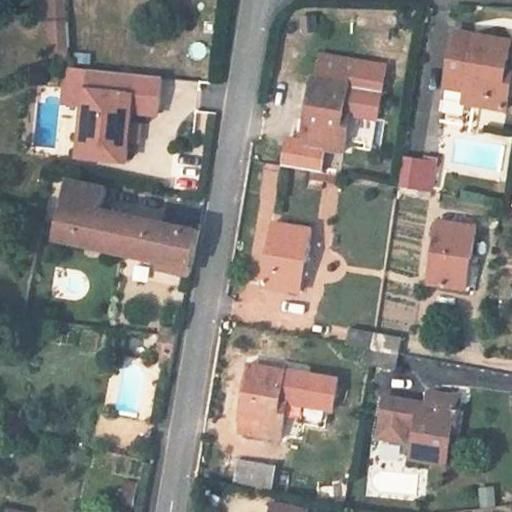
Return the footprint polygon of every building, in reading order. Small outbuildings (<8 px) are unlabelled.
[(51,25),(53,51),(72,50),(70,24),(51,25)] [(511,41),(511,40),(457,32),(451,69),(472,73),(467,104),(507,110),(510,93),(503,92),(511,41)] [(75,51),(75,64),(92,66),(93,53),(75,51)] [(86,90),(89,90),(116,93),(118,73),(91,70),(91,71),(70,69),(66,104),(84,106),(86,90)] [(472,73),(451,69),(446,100),(467,104),(472,73)] [(511,72),(507,72),(503,92),(510,93),(511,79),(511,72)] [(129,142),(134,142),(136,125),(131,125),(132,112),(158,115),(162,77),(118,73),(116,93),(89,90),(86,90),(79,157),(127,162),(129,142)] [(350,84),(314,77),(306,125),(309,125),(305,146),(345,153),(347,136),(341,135),(344,114),(350,84)] [(344,114),(341,135),(347,136),(351,115),(344,114)] [(403,155),(398,187),(421,191),(422,181),(435,183),(439,162),(403,155)] [(193,269),(200,232),(103,213),(107,187),(70,180),(57,239),(193,269)] [(435,183),(422,181),(421,191),(433,193),(435,183)] [(477,227),(438,221),(429,284),(461,289),(466,258),(472,259),(477,227)] [(313,231),(274,224),(263,286),(296,293),(301,262),(307,263),(313,231)] [(472,259),(466,258),(461,289),(467,290),(472,259)] [(301,294),(307,263),(301,262),(296,293),(301,294)] [(350,329),(347,345),(373,349),(376,333),(350,329)] [(376,333),(373,349),(399,354),(402,338),(376,333)] [(173,364),(178,337),(160,335),(157,351),(162,352),(160,361),(173,364)] [(397,371),(399,354),(373,349),(370,366),(397,371)] [(286,371),(250,364),(242,412),(245,412),(241,433),(281,440),(284,423),(277,422),(280,401),(286,371)] [(408,426),(416,427),(411,459),(447,465),(458,397),(428,392),(426,405),(386,397),(379,438),(406,443),(408,426)] [(280,401),(277,422),(284,423),(287,402),(280,401)] [(276,466),(239,459),(234,485),(272,491),(276,466)] [(134,508),(137,490),(124,487),(121,506),(134,508)] [(493,487),(480,489),(482,507),(496,505),(493,487)] [(308,511),(273,503),(270,511),(308,511)]
